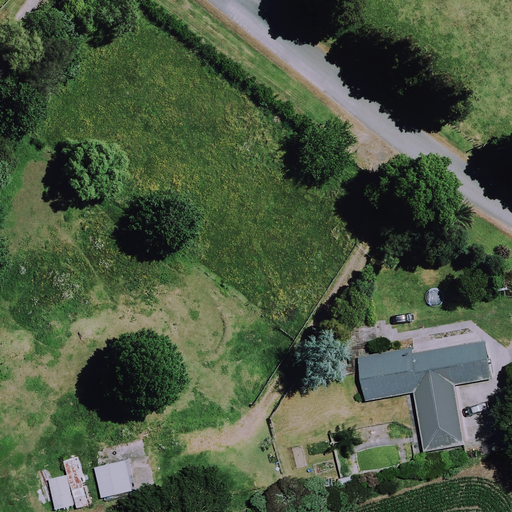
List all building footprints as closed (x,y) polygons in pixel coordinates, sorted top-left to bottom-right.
[(496,378),(490,343),(418,355),(417,348),(364,357),(371,401),(419,393),(429,451),(470,444),(460,384),(496,378)] [(130,460),(150,455),(145,436),(105,446),(110,465),(130,460)] [(101,446),(82,452),(87,470),(106,465),(101,446)] [(72,476),(79,505),(81,505),(82,508),(93,505),(80,458),(69,461),(73,476),(72,476)] [(110,465),(100,467),(108,498),(137,491),(130,460),(110,465)] [(79,505),(72,476),(54,481),(62,510),(79,505)]
